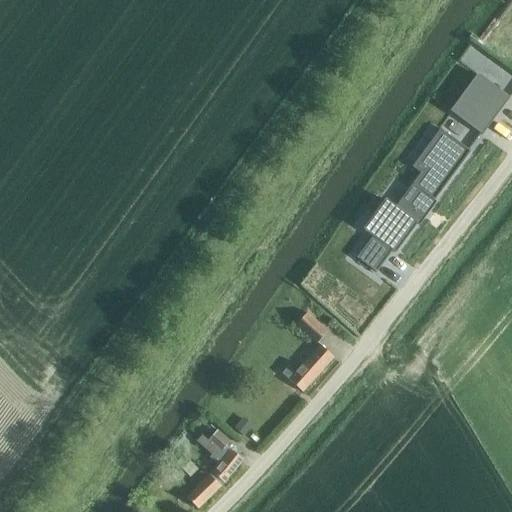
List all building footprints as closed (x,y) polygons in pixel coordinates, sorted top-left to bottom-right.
[(479,76),(451,113),(479,133),(480,134),(481,135),(509,98),(479,76)] [(372,237),(356,258),(376,273),(391,251),(394,253),(416,224),(433,201),(469,152),(468,150),(467,150),(439,129),(411,167),(420,173),(395,207),(386,201),(364,231),(372,237)] [(326,332),(306,314),(295,325),(316,343),(326,332)] [(300,393),(330,360),(317,348),(294,374),(287,367),(280,375),(300,393)] [(243,416),(234,427),(243,435),(252,424),(243,416)] [(240,461),(223,447),(227,442),(215,432),(208,442),(201,436),(196,442),(211,455),(210,458),(218,464),(210,475),(221,484),(240,461)] [(197,510),(219,488),(220,487),(202,470),(180,492),(197,510)]
